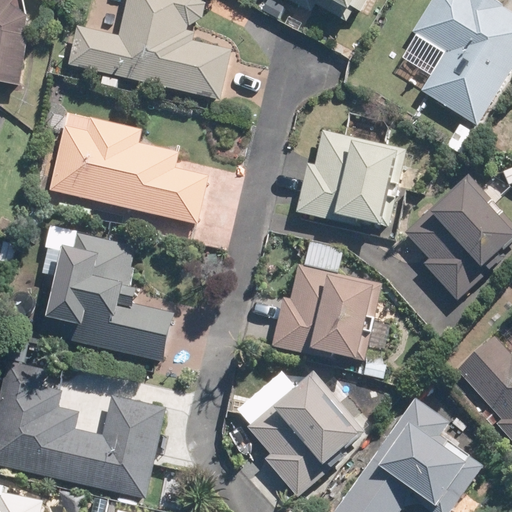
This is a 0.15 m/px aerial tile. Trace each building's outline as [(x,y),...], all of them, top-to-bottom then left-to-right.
[(0,0),(0,70),(4,72),(2,82),(24,86),(34,36),(31,35),(34,17),(17,4),(19,0),(0,0)] [(77,63),(228,98),(240,48),(201,39),(203,31),(194,29),(195,25),(209,17),(212,3),(210,0),(136,0),(128,36),(85,26),(77,63)] [(302,0),(320,10),(324,2),(355,19),(364,5),(365,5),(368,0),(302,0)] [(442,0),(423,31),(454,51),(431,89),(484,122),(511,78),(511,5),(510,4),(511,2),(508,0),(442,0)] [(147,141),(151,129),(98,116),(97,120),(76,114),(58,187),(206,222),(217,175),(183,167),(188,150),(147,141)] [(317,164),(307,213),(352,222),(353,219),(367,222),(369,214),(398,220),(414,148),(333,131),(325,166),(317,164)] [(439,260),(436,263),(466,298),(501,268),(496,262),(511,248),(511,207),(486,178),(483,181),(479,175),(414,231),(439,260)] [(141,267),(137,266),(143,244),(86,232),(84,242),(80,242),(79,249),(70,247),(51,331),(172,359),(183,313),(143,304),(147,288),(137,285),(141,267)] [(10,241),(6,258),(20,262),(25,244),(10,241)] [(293,299),(283,345),(325,355),(327,344),(374,354),(390,283),(308,265),(300,300),(293,299)] [(467,369),(511,418),(505,422),(511,429),(511,347),(503,338),(467,369)] [(86,412),(64,407),(68,390),(48,386),(52,368),(15,360),(0,425),(0,462),(155,497),(174,407),(121,395),(113,436),(82,429),(86,412)] [(318,377),(259,427),(282,455),(275,460),(306,496),(340,467),(337,462),(374,431),(327,375),(320,380),(318,377)] [(449,435),(458,421),(424,398),(343,511),(407,511),(412,506),(429,503),(441,511),(458,511),(491,464),(449,435)] [(495,407),(490,410),(500,423),(505,419),(495,407)] [(0,511),(57,511),(60,499),(15,490),(13,502),(0,499),(0,511)] [(323,498),(312,511),(332,511),(335,509),(323,498)]
